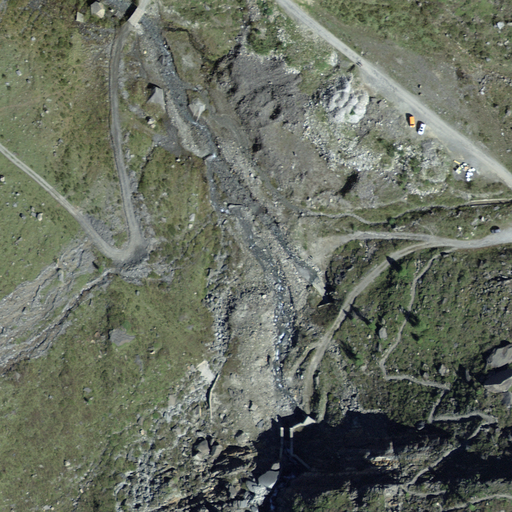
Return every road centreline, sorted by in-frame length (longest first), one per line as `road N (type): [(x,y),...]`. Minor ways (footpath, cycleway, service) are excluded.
road 1 (track): [(143,0),(116,51),(114,75),(134,249),(115,255),(0,146)]
road 2 (track): [(439,241),(381,267),(351,297),(308,389)]
road 3 (track): [(466,244),(393,236),(333,242)]
